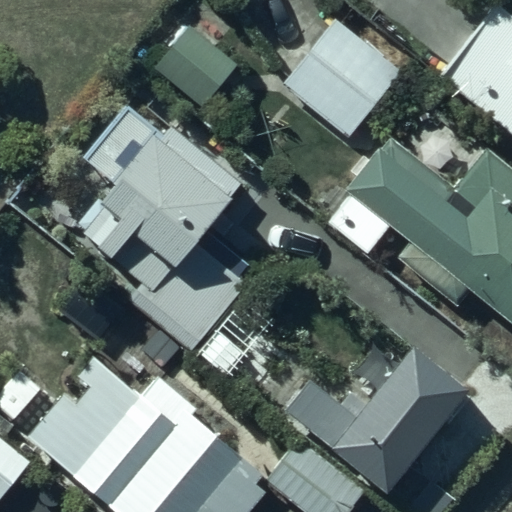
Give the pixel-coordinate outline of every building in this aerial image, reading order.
[(511,28),(495,16),(444,83),(511,134),(511,28)] [(405,87),(341,30),(287,90),(352,147),(405,87)] [(243,77),(199,39),(165,79),(209,116),(243,77)] [(511,195),(478,168),(449,202),(390,153),(350,201),(511,334),(511,195)] [(200,342),(236,296),(204,271),(242,222),(163,161),(111,228),(113,229),(91,259),(200,342)] [(262,511),(270,504),(108,370),(36,455),(103,511),(262,511)] [(386,511),(391,511),(462,409),(407,372),(335,477),(386,511)] [(0,511),(35,473),(0,443),(0,511)] [(368,511),(369,511),(300,463),(276,498),(296,511),(368,511)]
